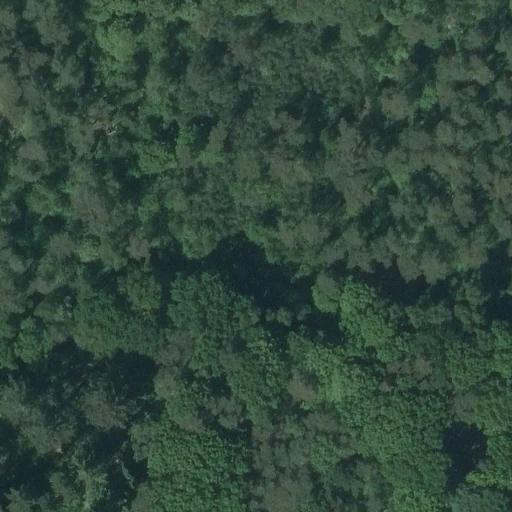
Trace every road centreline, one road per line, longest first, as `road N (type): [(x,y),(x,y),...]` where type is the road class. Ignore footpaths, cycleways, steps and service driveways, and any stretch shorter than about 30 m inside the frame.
road 1 (track): [(0,350),(139,328),(511,332)]
road 2 (track): [(129,329),(146,0)]
